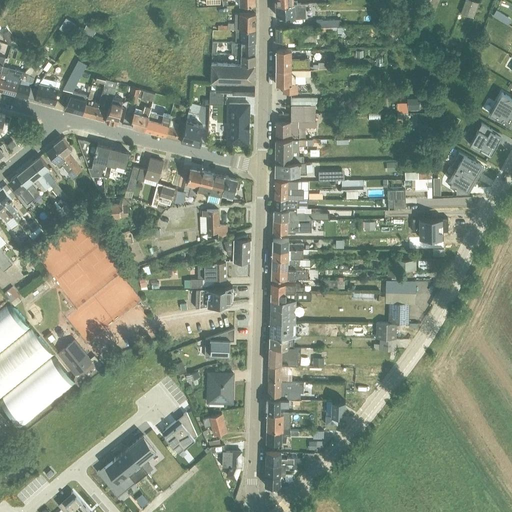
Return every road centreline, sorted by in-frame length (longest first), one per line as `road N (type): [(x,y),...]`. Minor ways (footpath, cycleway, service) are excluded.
road 1 (tertiary): [(511,171),(416,352),(328,464),(279,511)]
road 2 (tertiary): [(261,511),(251,482),(261,168)]
road 3 (residential): [(58,118),(261,168)]
road 4 (tertiary): [(261,168),(263,0)]
